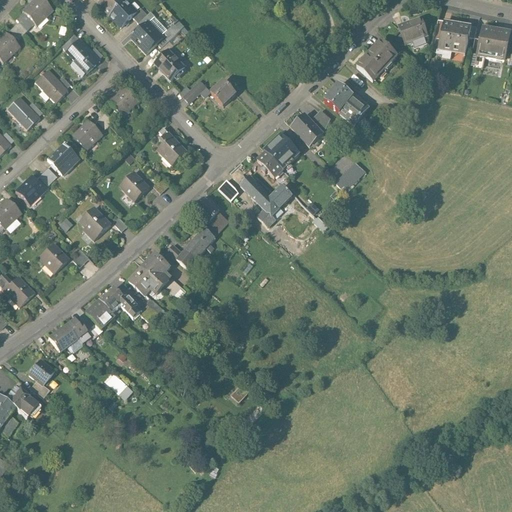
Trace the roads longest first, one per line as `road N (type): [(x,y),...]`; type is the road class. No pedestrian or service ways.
road 1 (tertiary): [(222,166),(89,288),(0,353)]
road 2 (tertiary): [(412,0),(380,16),(222,166)]
road 3 (residential): [(123,61),(0,182)]
road 4 (residential): [(222,166),(123,61)]
